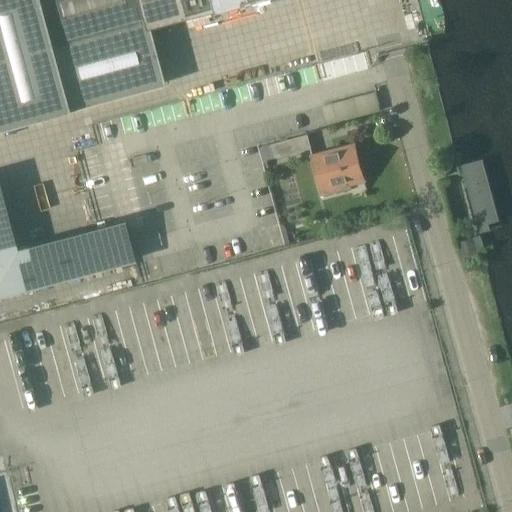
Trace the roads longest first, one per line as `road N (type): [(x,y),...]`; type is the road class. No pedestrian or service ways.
road 1 (unclassified): [(511,502),(390,67)]
road 2 (unknown): [(228,119),(176,141),(187,212),(193,226),(213,232),(249,215),(235,146)]
road 3 (unknown): [(228,119),(390,67),(381,0)]
